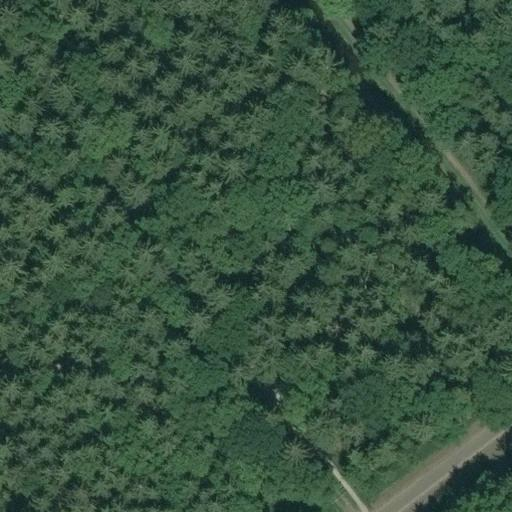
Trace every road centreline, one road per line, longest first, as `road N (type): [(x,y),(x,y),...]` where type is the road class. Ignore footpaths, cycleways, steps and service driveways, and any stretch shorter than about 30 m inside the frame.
road 1 (track): [(351,511),(0,43)]
road 2 (track): [(338,0),(511,231)]
road 3 (unclassified): [(386,511),(511,415)]
